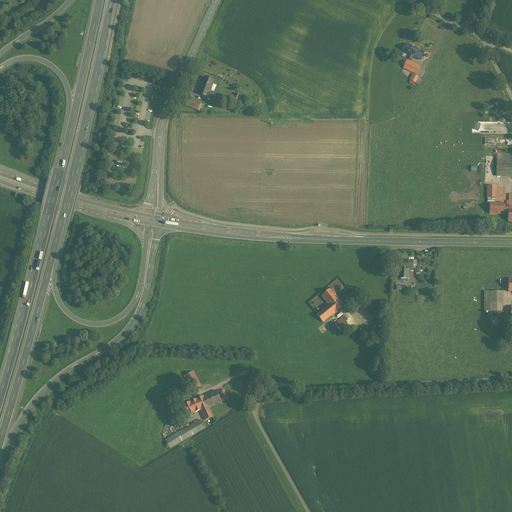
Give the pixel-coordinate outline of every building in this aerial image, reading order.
[(424,52),(407,45),(403,53),(408,55),(406,58),(412,61),(413,57),(421,60),(424,52)] [(420,66),(407,60),(405,65),(403,69),(416,74),(420,66)] [(418,78),(413,75),(410,81),(415,83),(418,78)] [(201,88),(209,91),(214,81),(205,77),(201,88)] [(221,96),(209,91),(201,88),(199,94),(218,102),(221,96)] [(243,96),(234,93),(232,100),(240,103),(243,96)] [(203,104),(186,98),(183,105),(200,112),(203,104)] [(511,154),(497,154),(496,176),(511,177),(511,164),(511,154)] [(496,187),(487,187),(487,199),(496,199),(496,187)] [(508,210),(508,207),(503,207),(503,204),(490,204),(490,214),(503,214),(503,212),(508,212),(508,210)] [(416,261),(400,261),(400,279),(408,279),(408,270),(413,271),(413,266),(416,266),(416,261)] [(330,289),(321,297),(329,305),(330,307),(339,300),(330,289)] [(484,312),(502,312),(502,292),(484,292),(484,312)] [(330,307),(329,305),(317,315),(323,323),(335,313),(344,306),(339,300),(330,307)] [(490,316),(489,317),(488,318),(488,319),(487,321),(487,322),(488,323),(488,324),(489,325),(490,326),(491,327),(492,327),(494,328),(495,327),(496,327),(497,327),(498,326),(499,325),(500,324),(500,322),(500,321),(500,320),(500,319),(499,317),(498,316),(497,316),(496,315),(495,315),(493,315),(492,315),(491,315),(490,316)] [(344,316),(336,323),(339,326),(347,320),(344,316)] [(194,372),(183,377),(190,392),(201,387),(194,372)] [(225,390),(220,392),(224,401),(228,399),(225,390)] [(216,391),(204,397),(207,404),(208,407),(214,404),(221,401),(216,391)] [(200,408),(207,404),(204,397),(203,396),(181,407),(185,417),(201,410),(200,408)] [(208,407),(207,404),(200,408),(201,410),(205,420),(213,417),(208,407)] [(200,420),(165,441),(170,448),(205,428),(200,420)]
